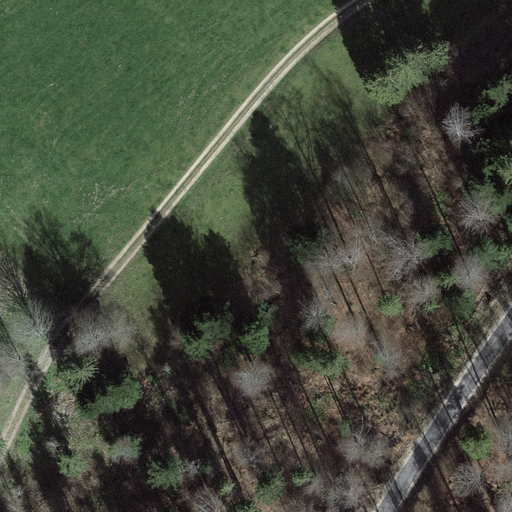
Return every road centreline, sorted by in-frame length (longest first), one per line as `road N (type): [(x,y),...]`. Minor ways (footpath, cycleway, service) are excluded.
road 1 (track): [(0,461),(42,373),(74,330),(274,76),(310,36),(361,0)]
road 2 (unclassified): [(384,511),(511,322)]
